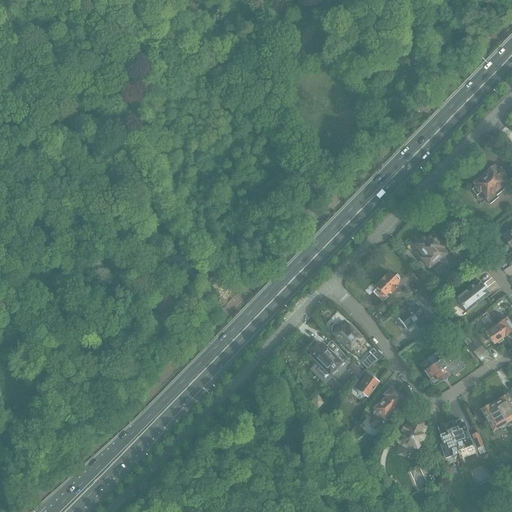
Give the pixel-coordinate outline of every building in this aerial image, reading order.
[(475,188),(471,192),(477,199),(480,196),(484,201),(486,200),(490,205),(498,198),(497,196),(504,190),(503,189),(501,187),(508,181),(505,177),(507,176),(500,168),(498,169),(496,167),(494,169),(493,167),(487,172),(488,174),(473,186),(475,188)] [(511,231),(503,238),(511,249),(511,231)] [(443,247),(433,234),(425,241),(424,239),(421,239),(416,243),(416,246),(417,247),(416,247),(424,257),(421,259),(429,268),(431,266),(434,271),(441,265),(446,271),(456,263),(443,247)] [(394,278),(388,272),(374,286),(376,288),(372,293),(382,303),(397,288),(396,286),(399,283),(401,280),(396,275),(394,278)] [(489,295),(478,280),(454,298),(466,313),(489,295)] [(438,285),(430,291),(438,300),(446,293),(438,285)] [(410,308),(405,312),(404,312),(404,313),(398,318),(406,329),(414,323),(418,329),(432,318),(428,313),(430,311),(422,300),(410,309),(410,308)] [(488,316),(492,320),(495,318),(489,309),(486,312),(486,313),(488,316)] [(484,319),(481,320),(487,329),(494,324),(492,320),(488,316),(486,313),(482,316),(484,319)] [(450,329),(457,323),(452,317),(445,324),(450,329)] [(496,325),(504,338),(511,331),(511,326),(506,318),(496,325)] [(331,327),(331,331),(333,333),(350,350),(357,343),(358,345),(363,341),(344,322),(339,326),(337,324),(334,324),(331,327)] [(426,325),(420,329),(424,334),(430,330),(426,325)] [(494,345),(504,338),(496,325),(485,333),(494,345)] [(484,348),(474,335),(465,342),(474,355),(484,348)] [(328,387),(342,374),(349,367),(344,362),(347,360),(340,351),(336,354),(329,347),(327,349),(322,344),(319,347),(315,342),(308,349),(312,354),(310,356),(319,365),(312,371),(328,387)] [(433,366),(424,372),(430,379),(428,382),(431,386),(434,386),(435,386),(440,382),(440,383),(452,374),(454,376),(461,371),(461,370),(465,367),(462,363),(453,351),(448,354),(441,360),(436,353),(428,359),(433,366)] [(368,369),(376,361),(370,355),(362,364),(368,369)] [(349,367),(342,374),(353,385),(356,382),(362,374),(362,373),(353,363),(349,367)] [(379,383),(367,373),(355,389),(367,399),(379,383)] [(374,410),(372,412),(373,415),(380,423),(383,420),(403,400),(391,388),(383,396),(385,398),(373,410),(374,410)] [(505,424),(511,420),(511,407),(505,395),(492,402),(505,424)] [(491,431),(505,424),(492,402),(479,410),(491,431)] [(330,405),(328,404),(322,409),(325,414),(333,408),(330,405)] [(423,435),(426,428),(422,426),(423,424),(413,419),(413,421),(408,419),(405,426),(403,426),(396,440),(401,442),(400,446),(416,454),(425,436),(423,435)] [(448,425),(457,451),(472,446),(463,423),(461,424),(459,421),(448,425)] [(457,451),(448,425),(447,425),(447,424),(437,428),(440,435),(439,436),(442,444),(439,445),(444,459),(458,454),(457,451)] [(485,453),(483,446),(478,432),(472,435),(477,448),(480,455),(485,453)] [(495,468),(499,475),(502,482),(509,478),(502,465),(495,468)] [(484,504),(481,499),(475,503),(478,508),(484,504)]
